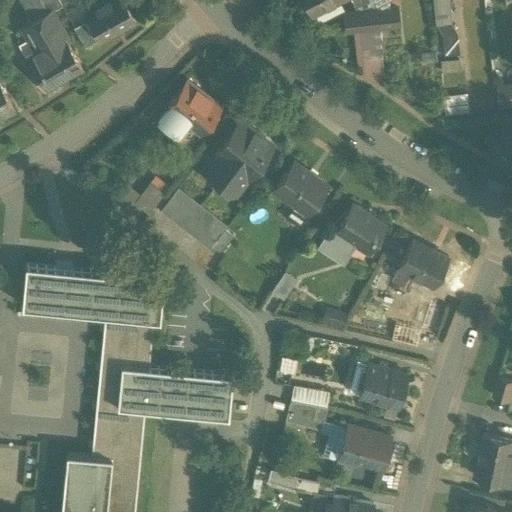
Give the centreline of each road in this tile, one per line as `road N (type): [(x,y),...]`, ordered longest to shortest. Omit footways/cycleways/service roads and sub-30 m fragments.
road 1 (residential): [(511,212),(431,177),(362,131),(240,34),(213,2)]
road 2 (residential): [(411,511),(511,212)]
road 3 (residential): [(213,2),(103,111),(0,176)]
